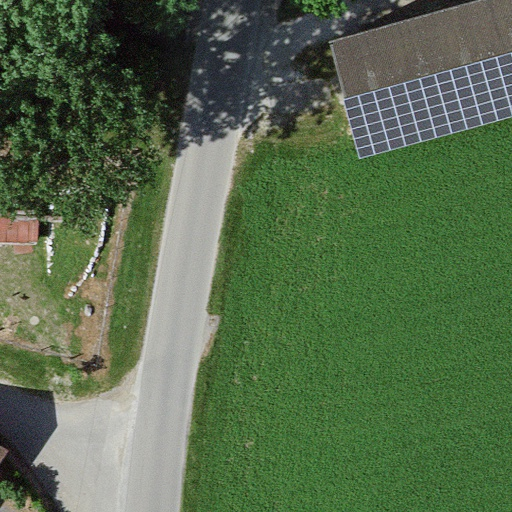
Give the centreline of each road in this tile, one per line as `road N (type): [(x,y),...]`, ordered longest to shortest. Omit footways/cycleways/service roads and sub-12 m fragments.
road 1 (tertiary): [(151,511),(156,442),(234,0)]
road 2 (track): [(156,442),(0,354)]
